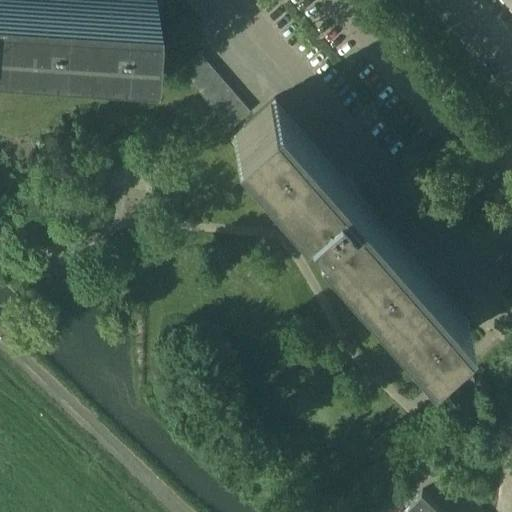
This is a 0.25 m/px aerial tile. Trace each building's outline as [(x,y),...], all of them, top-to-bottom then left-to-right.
[(0,0),(0,46),(153,56),(156,0),(0,0)] [(174,61),(194,43),(186,34),(165,52),(174,61)] [(182,70),(202,52),(194,43),(174,61),(182,70)] [(189,79),(210,61),(202,52),(182,70),(189,79)] [(197,88),(218,70),(210,61),(189,79),(197,88)] [(205,97),(226,79),(218,70),(197,88),(205,97)] [(213,106),(233,88),(226,79),(205,97),(213,106)] [(221,115),(242,97),(233,88),(213,106),(221,115)] [(469,318),(356,188),(358,186),(347,173),(344,175),(274,94),(228,134),(298,214),(303,209),(314,222),(309,226),(424,358),(469,318)] [(230,125),(250,107),(242,97),(221,115),(230,125)] [(511,246),(511,245),(503,253),(511,263),(511,246)] [(511,280),(511,263),(503,253),(494,261),(511,281),(511,280)] [(511,281),(494,261),(485,269),(502,289),(511,281)] [(446,511),(422,488),(399,511),(446,511)]
